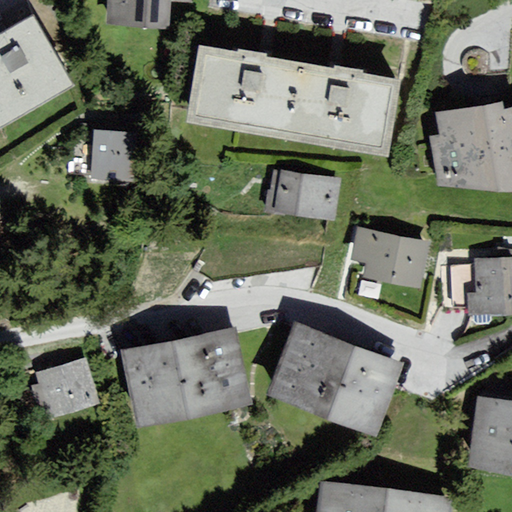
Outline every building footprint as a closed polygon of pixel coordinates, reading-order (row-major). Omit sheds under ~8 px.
[(185,13),(185,0),(99,0),(98,35),(163,38),(164,12),(185,13)] [(0,120),(65,86),(27,18),(0,32),(0,120)] [(166,119),(269,135),(282,63),(181,46),(166,119)] [(282,63),(269,135),(383,151),(398,82),(282,63)] [(511,195),(511,107),(487,105),(425,117),(429,139),(414,141),(424,191),(511,195)] [(137,178),(138,131),(94,130),(93,177),(137,178)] [(333,228),(337,186),(271,179),(267,222),(333,228)] [(416,297),(427,245),(350,228),(339,281),(416,297)] [(511,247),(497,247),(497,259),(511,259),(511,247)] [(511,320),(511,263),(457,267),(461,324),(511,320)] [(395,366),(287,325),(258,401),(366,442),(395,366)] [(234,331),(108,355),(122,427),(248,403),(234,331)] [(97,406),(85,360),(24,376),(36,422),(97,406)] [(511,408),(466,403),(454,474),(511,481),(511,408)] [(451,511),(452,511),(309,493),(306,511),(451,511)]
